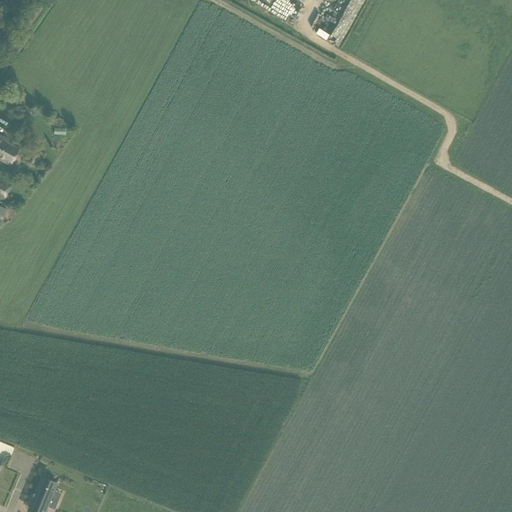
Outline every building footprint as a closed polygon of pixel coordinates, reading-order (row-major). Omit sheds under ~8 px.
[(272,0),(265,11),(277,20),(281,13),(303,28),(317,8),(310,3),(312,0),(272,0)] [(341,22),(352,27),(365,0),(341,0),(329,23),(338,28),(341,22)] [(0,160),(10,166),(20,148),(8,142),(8,141),(0,136),(0,160)] [(38,164),(42,158),(32,153),(27,161),(34,165),(35,162),(38,164)] [(0,198),(4,200),(10,188),(0,183),(0,198)] [(35,501),(30,511),(44,511),(47,506),(54,509),(57,501),(51,498),(57,484),(42,478),(32,500),(35,501)]
